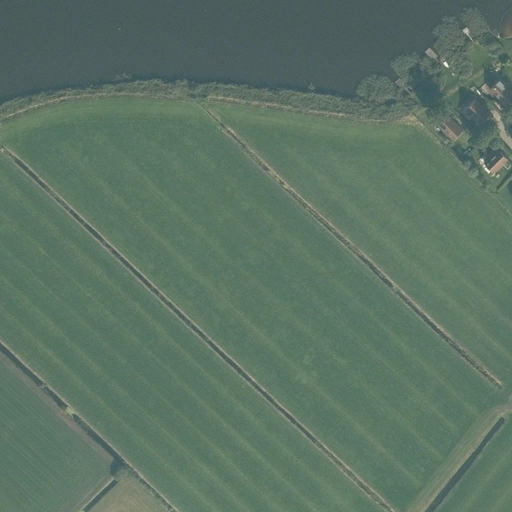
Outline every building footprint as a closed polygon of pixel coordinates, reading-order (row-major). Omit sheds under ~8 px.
[(463,30),(468,37),(472,34),(467,27),(463,30)] [(511,93),(499,80),(490,89),(504,104),(511,96),(511,93)] [(474,99),(465,108),(480,123),(489,114),(474,99)] [(452,138),(461,129),(447,114),(438,123),(452,138)] [(485,163),(493,172),(507,158),(498,149),(496,151),(494,149),(488,155),(490,157),(485,163)]
